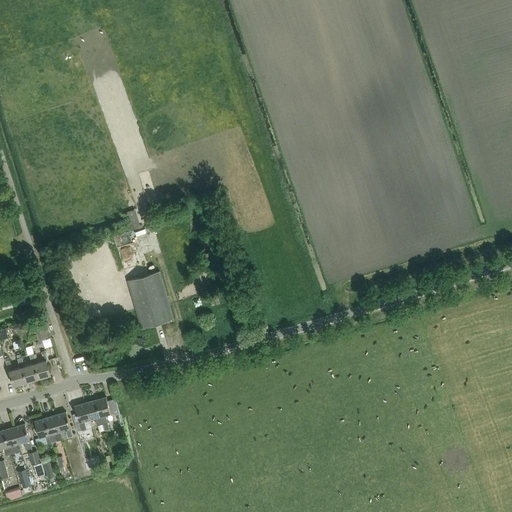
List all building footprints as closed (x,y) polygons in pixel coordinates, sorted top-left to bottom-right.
[(136,209),(127,212),(132,228),(134,227),(135,230),(143,227),(142,224),(141,225),(136,209)] [(174,319),(160,271),(128,280),(141,328),(174,319)] [(42,320),(34,323),(39,340),(47,337),(52,338),(47,319),(42,321),(42,320)] [(0,339),(0,340),(8,338),(6,328),(0,329),(0,339)] [(37,363),(41,377),(51,374),(47,360),(49,360),(46,350),(42,352),(44,360),(37,363)] [(32,364),(25,366),(29,381),(41,377),(37,363),(34,354),(30,355),(32,364)] [(29,381),(25,366),(22,357),(18,359),(20,367),(10,370),(14,385),(29,381)] [(106,397),(96,400),(103,424),(108,423),(106,415),(111,413),(106,397)] [(103,424),(96,400),(85,403),(90,419),(95,418),(97,426),(103,424)] [(90,419),(85,403),(75,406),(82,430),(87,429),(85,421),(90,419)] [(56,415),(61,432),(66,430),(68,438),(73,436),(66,412),(56,415)] [(56,415),(45,418),(52,442),(63,439),(61,432),(56,415)] [(52,442),(45,418),(35,421),(40,438),(45,436),(47,444),(52,442)] [(14,427),(19,444),(24,442),(27,450),(32,448),(25,424),(14,427)] [(14,427),(4,430),(11,454),(22,451),(19,444),(14,427)] [(11,454),(4,430),(0,430),(0,449),(4,448),(6,456),(11,454)] [(41,463),(38,450),(29,452),(32,465),(34,465),(41,463)] [(93,468),(105,464),(102,453),(90,457),(93,468)] [(62,456),(57,458),(60,469),(61,472),(66,470),(63,462),(64,462),(62,456)] [(50,461),(44,463),(48,479),(55,477),(50,461)] [(34,465),(37,476),(45,474),(42,463),(41,463),(34,465)] [(31,485),(28,474),(20,477),(23,487),(31,485)]
